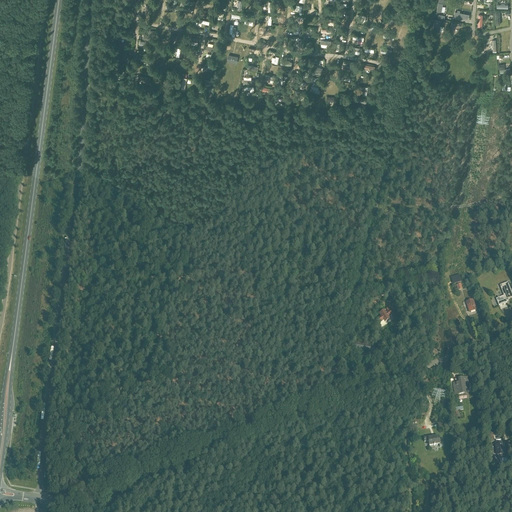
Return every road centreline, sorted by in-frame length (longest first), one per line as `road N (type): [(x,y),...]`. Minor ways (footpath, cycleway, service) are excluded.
road 1 (unclassified): [(41,498),(91,0)]
road 2 (primary): [(0,446),(58,0)]
road 3 (unclassified): [(330,403),(422,0)]
road 4 (tertiary): [(0,328),(45,0)]
road 5 (unclassified): [(41,498),(82,496),(330,403)]
road 6 (unclassified): [(330,403),(511,333)]
road 7 (track): [(375,206),(511,201)]
